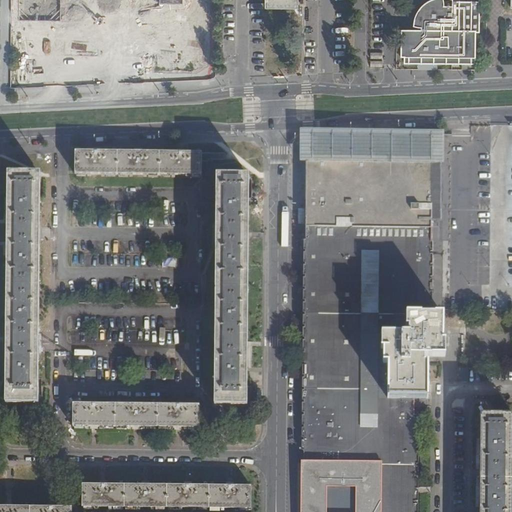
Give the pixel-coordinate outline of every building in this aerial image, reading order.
[(453,1),(453,3),(451,1),(447,1),(443,0),(439,1),(435,2),(431,3),(428,5),(425,7),(422,10),(419,14),(417,17),(415,23),(415,28),(422,29),(422,31),(402,30),(402,56),(405,57),(405,63),(474,64),(475,33),(478,33),(479,2),(453,1)] [(97,52),(97,70),(125,71),(126,52),(97,52)] [(382,67),(382,52),(369,52),(370,67),(382,67)] [(408,162),(407,133),(391,133),(308,132),(295,132),(295,151),(295,163),(302,163),(386,162),(408,162)] [(386,162),(302,163),(301,239),(304,452),(339,452),(339,464),(381,464),(381,511),(415,511),(417,413),(411,413),(411,407),(411,401),(411,395),(388,395),(388,363),(384,363),(384,349),(382,349),(382,335),(409,335),(409,328),(406,328),(406,314),(420,314),(420,316),(431,316),(432,220),(439,221),(441,162),(441,133),(407,133),(408,162),(386,162)] [(76,174),(201,175),(201,154),(77,153),(76,174)] [(7,399),(38,399),(40,175),(9,175),(7,399)] [(247,405),(248,182),(217,182),(216,405),(247,405)] [(418,395),(427,395),(427,363),(423,363),(423,356),(431,356),(442,356),(442,341),(442,331),(443,314),(435,314),(435,316),(431,316),(420,316),(420,314),(406,314),(406,328),(409,328),(409,335),(382,335),(382,349),(384,349),(384,363),(388,363),(388,395),(411,395),(418,395)] [(75,405),(74,426),(199,427),(199,406),(75,405)] [(511,511),(511,414),(480,414),(479,511),(511,511)] [(304,464),(303,511),(381,511),(381,464),(339,464),(304,464)] [(83,484),(83,507),(251,508),(251,486),(83,484)]
